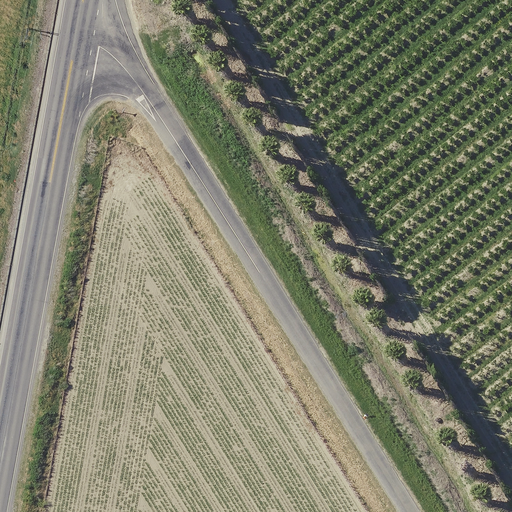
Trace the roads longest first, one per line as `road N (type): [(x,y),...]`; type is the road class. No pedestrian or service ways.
road 1 (unclassified): [(76,43),(122,65),(146,94),(398,511)]
road 2 (trunk): [(76,43),(0,460)]
